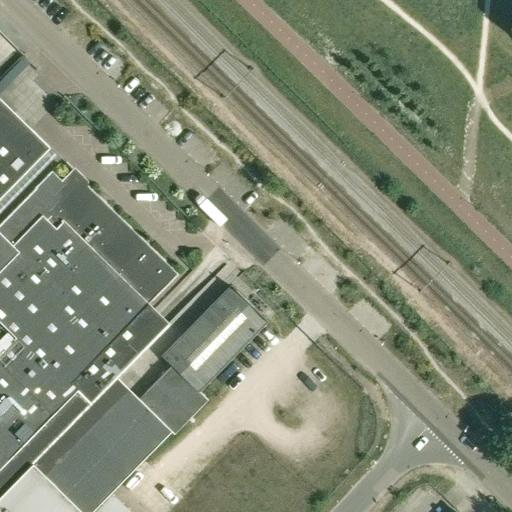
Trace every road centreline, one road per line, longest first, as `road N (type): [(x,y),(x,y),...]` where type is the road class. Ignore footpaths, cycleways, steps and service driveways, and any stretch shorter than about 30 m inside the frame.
road 1 (unclassified): [(434,423),(8,0)]
road 2 (unclassified): [(348,511),(434,423)]
